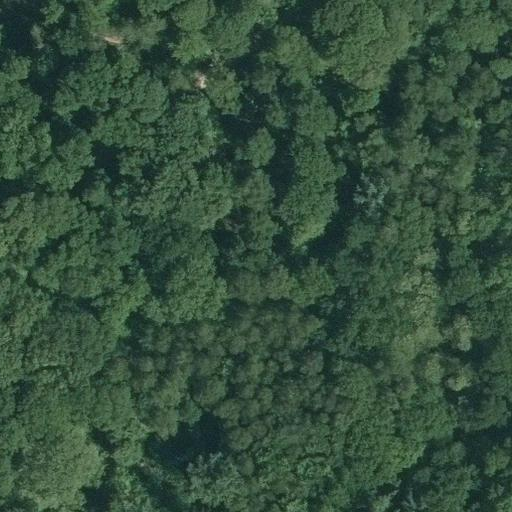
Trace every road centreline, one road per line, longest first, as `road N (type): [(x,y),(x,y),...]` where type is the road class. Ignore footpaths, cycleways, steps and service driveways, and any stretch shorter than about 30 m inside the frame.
road 1 (track): [(113,141),(285,0)]
road 2 (track): [(0,235),(113,141)]
